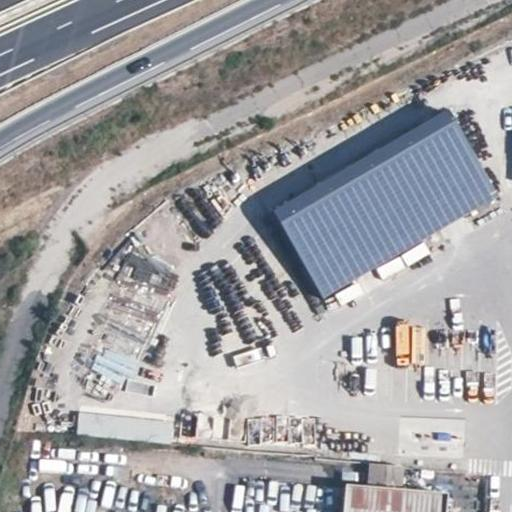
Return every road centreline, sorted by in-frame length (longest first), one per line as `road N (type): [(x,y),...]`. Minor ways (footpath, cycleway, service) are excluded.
road 1 (motorway): [(0,140),(273,0)]
road 2 (unknown): [(504,193),(504,395),(511,453)]
road 3 (motorway): [(0,58),(126,0)]
